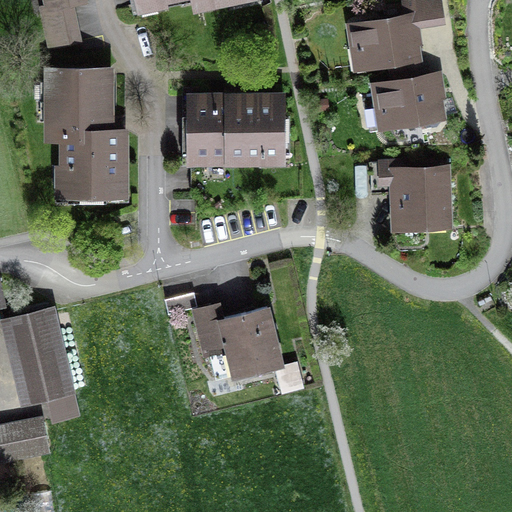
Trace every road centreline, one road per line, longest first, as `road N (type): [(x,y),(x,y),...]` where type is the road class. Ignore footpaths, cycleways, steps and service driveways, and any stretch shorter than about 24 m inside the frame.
road 1 (residential): [(157,269),(302,236),(341,242),(438,295),(495,269),(502,198),(483,76),(483,0)]
road 2 (residential): [(157,269),(152,129),(103,0)]
road 3 (residential): [(0,262),(40,264),(84,285),(157,269)]
